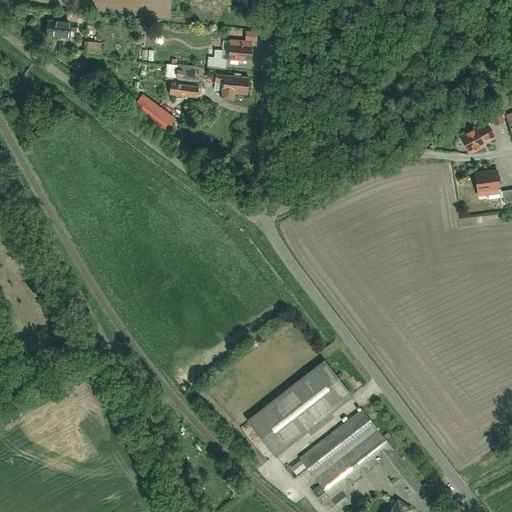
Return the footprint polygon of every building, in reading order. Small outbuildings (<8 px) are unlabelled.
[(254,0),(243,0),(242,11),(253,12),(254,0)] [(75,21),(48,19),(47,35),(74,37),(75,21)] [(258,42),(259,32),(247,31),(246,41),(255,41),(258,42)] [(210,55),(209,65),(227,67),(228,57),(231,58),(232,39),(225,39),(224,48),(216,48),(215,56),(210,55)] [(246,41),(232,39),(231,58),(257,60),(258,47),(255,47),(255,41),(246,41)] [(105,41),(88,40),(87,48),(104,50),(105,41)] [(167,75),(177,77),(179,64),(168,63),(167,75)] [(200,66),(180,65),(179,78),(199,80),(200,66)] [(253,77),(216,73),(215,89),(229,90),(228,97),(242,99),(243,92),(252,92),(253,77)] [(204,85),(175,83),(174,95),(203,97),(204,85)] [(179,119),(146,93),(136,106),(169,131),(179,119)] [(469,108),(474,117),(487,112),(482,102),(469,108)] [(497,103),(487,107),(494,123),(503,119),(497,103)] [(474,123),(485,143),(495,138),(484,117),(474,123)] [(474,123),(457,131),(468,152),(485,143),(474,123)] [(498,168),(473,171),(475,190),(500,187),(498,168)] [(503,200),(511,199),(511,188),(502,190),(503,200)] [(353,400),(324,363),(249,421),(279,459),(353,400)] [(380,465),(406,498),(422,485),(362,409),(300,457),(334,501),(380,465)] [(397,498),(387,511),(411,511),(413,508),(397,498)]
